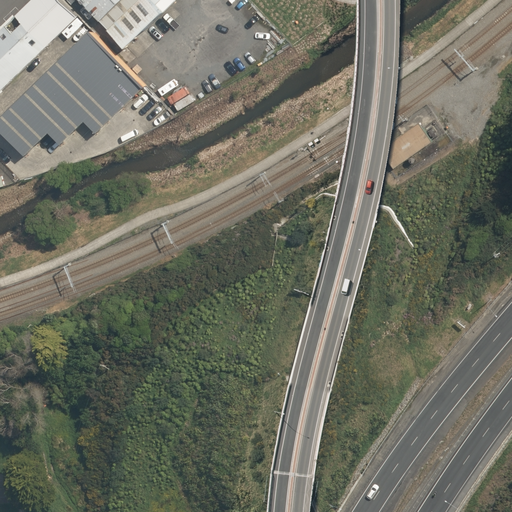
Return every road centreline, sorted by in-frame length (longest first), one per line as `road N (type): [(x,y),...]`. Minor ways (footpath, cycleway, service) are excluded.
road 1 (secondary): [(279,511),(295,401),(359,151),(369,0)]
road 2 (secondary): [(388,0),(378,140),(315,395),(297,511)]
road 3 (motorway): [(361,511),(511,311)]
road 4 (motorway): [(511,393),(430,511)]
